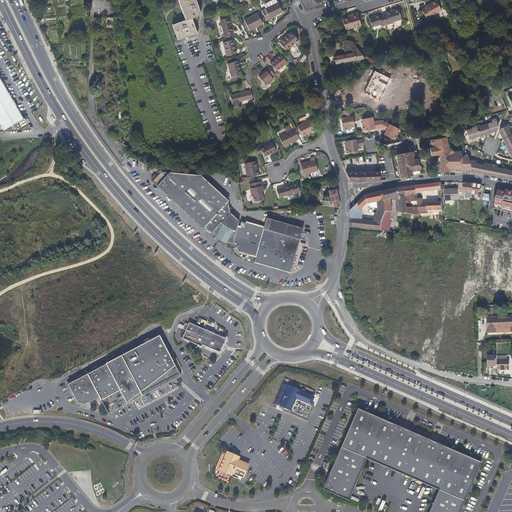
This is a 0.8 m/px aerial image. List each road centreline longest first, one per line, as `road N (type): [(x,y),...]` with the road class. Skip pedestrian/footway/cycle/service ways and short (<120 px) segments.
road 1 (primary): [(270,304),(188,248),(125,185),(68,107),(16,0)]
road 2 (primary): [(63,119),(163,241),(260,320)]
road 3 (primary): [(311,346),(511,437)]
road 4 (residential): [(511,385),(429,370),(370,344),(331,285)]
road 5 (primary): [(511,420),(318,330)]
road 6 (tertiary): [(145,456),(90,428),(50,420),(0,426)]
road 7 (tertiary): [(186,462),(274,352)]
road 8 (tertiary): [(266,345),(175,451)]
road 9 (primary): [(0,0),(63,119)]
road 10 (residential): [(511,188),(465,178),(378,186)]
road 11 (residential): [(302,18),(328,142)]
